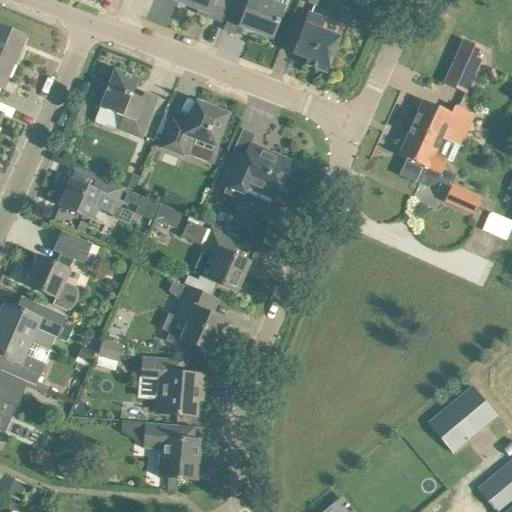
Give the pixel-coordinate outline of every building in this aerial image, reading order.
[(227,8),(230,0),(179,0),(178,3),(208,14),(213,2),(227,8)] [(234,0),(231,11),(243,16),(239,26),(271,39),(279,20),(286,0),(234,0)] [(326,72),(339,38),(319,30),(323,19),(309,14),(293,53),(308,59),(306,65),(326,72)] [(0,57),(13,63),(24,39),(25,39),(26,38),(0,27),(0,57)] [(486,48),(475,44),(463,39),(446,78),(453,82),(457,84),(459,80),(470,84),(486,48)] [(2,88),(13,63),(0,57),(0,87),(3,89),(4,88),(2,88)] [(95,121),(117,130),(141,139),(157,98),(143,93),(143,94),(134,90),(138,80),(114,70),(99,108),(95,121)] [(454,106),(451,113),(423,101),(412,125),(454,144),(453,145),(459,147),(473,115),(454,106)] [(166,139),(162,148),(163,148),(170,151),(183,156),(184,153),(214,165),(220,150),(215,148),(221,133),(228,115),(195,102),(184,131),(172,126),(174,121),(173,120),(166,139)] [(412,125),(398,156),(407,159),(400,175),(418,183),(419,184),(420,183),(422,185),(426,186),(429,186),(432,185),(435,183),(437,181),(453,145),(454,144),(412,125)] [(244,195),(247,186),(275,198),(290,162),(250,145),(245,156),(234,151),(220,184),(244,195)] [(126,172),(120,186),(133,191),(139,177),(126,172)] [(71,180),(60,207),(78,215),(91,220),(97,208),(111,214),(119,197),(122,189),(115,186),(97,178),(92,189),(71,180)] [(474,214),(480,199),(451,186),(444,201),(474,214)] [(161,205),(155,220),(176,229),(182,214),(161,205)] [(481,230),(505,240),(511,222),(511,220),(489,211),(481,230)] [(80,221),(76,231),(84,234),(88,225),(80,221)] [(186,221),(179,237),(204,248),(192,272),(200,276),(198,280),(187,276),(183,286),(188,288),(209,297),(216,283),(217,284),(236,292),(249,262),(231,255),(237,241),(219,233),(212,229),(211,231),(186,221)] [(268,226),(261,244),(275,250),(283,232),(268,226)] [(97,249),(90,245),(61,233),(54,249),(60,252),(55,264),(38,256),(25,286),(43,293),(55,299),(52,305),(64,310),(64,311),(68,310),(73,306),(76,301),(77,297),(76,292),(74,287),(63,282),(69,270),(68,270),(73,258),(83,262),(84,261),(91,264),(97,249)] [(148,270),(135,264),(128,280),(140,286),(148,270)] [(168,315),(161,329),(169,333),(165,341),(179,347),(182,340),(210,352),(223,321),(205,313),(211,299),(225,306),(226,305),(209,297),(188,288),(175,318),(168,315)] [(66,316),(58,313),(40,305),(35,316),(4,302),(0,312),(0,328),(30,342),(36,329),(56,338),(66,316)] [(25,355),(30,342),(0,328),(0,356),(15,363),(10,374),(46,391),(48,386),(38,381),(45,364),(25,355)] [(122,345),(102,339),(97,356),(117,362),(122,345)] [(95,353),(86,349),(84,348),(80,358),(90,363),(95,353)] [(138,378),(137,399),(161,401),(160,413),(176,415),(196,416),(198,390),(203,390),(204,376),(180,374),(181,362),(162,360),(143,359),(141,379),(138,378)] [(46,391),(10,374),(1,370),(0,371),(0,401),(0,400),(16,407),(25,386),(44,394),(46,391)] [(473,386),(441,413),(465,443),(497,416),(473,386)] [(178,426),(146,423),(122,421),(121,432),(135,441),(144,441),(144,449),(158,450),(156,477),(159,477),(195,480),(199,441),(177,439),(178,426)] [(76,456),(63,461),(68,475),(81,470),(76,456)] [(511,460),(477,490),(495,511),(504,511),(511,505),(511,460)] [(1,474),(0,477),(0,492),(20,501),(26,485),(1,474)]
